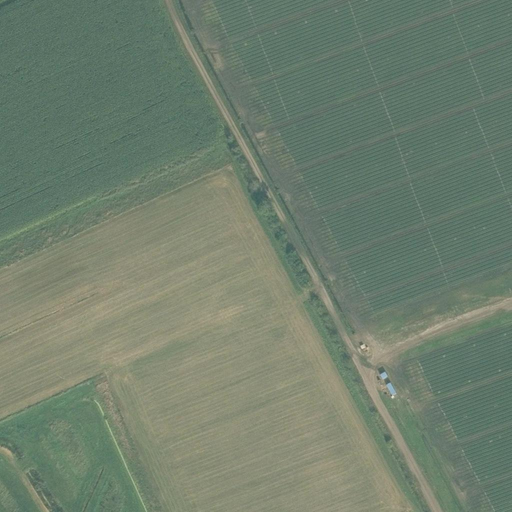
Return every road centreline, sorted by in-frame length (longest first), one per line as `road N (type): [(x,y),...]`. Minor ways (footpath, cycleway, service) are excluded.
road 1 (track): [(436,511),(169,0)]
road 2 (track): [(511,310),(359,367)]
